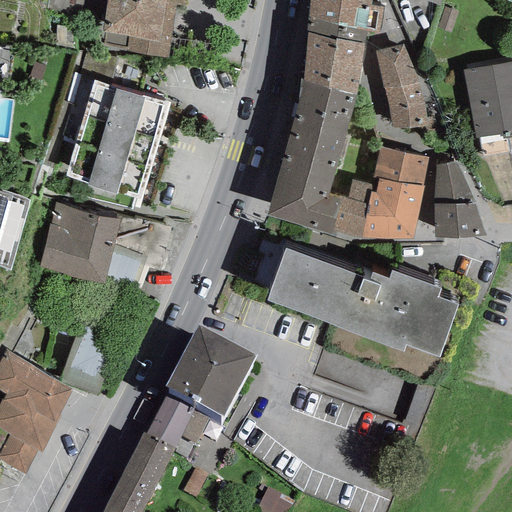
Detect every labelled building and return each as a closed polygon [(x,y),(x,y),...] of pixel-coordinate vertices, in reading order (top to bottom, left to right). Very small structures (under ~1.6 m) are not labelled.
[(103,23),(106,0),(46,0),(45,14),(103,23)] [(106,0),(103,23),(101,31),(106,32),(103,47),(168,58),(177,4),(182,5),(183,0),(106,0)] [(371,0),(308,0),(304,32),(308,32),(365,44),(367,32),(380,33),(385,8),(370,6),(371,0)] [(450,33),(457,12),(444,8),(438,30),(450,33)] [(365,44),(308,32),(301,82),(355,95),(365,44)] [(403,44),(375,50),(384,89),(416,83),(403,44)] [(511,62),(463,71),(475,139),(501,135),(502,139),(511,137),(511,62)] [(166,98),(93,75),(65,173),(140,196),(166,98)] [(355,95),(301,82),(294,117),(277,179),(328,194),(355,95)] [(422,104),(416,83),(384,89),(388,110),(422,104)] [(428,125),(422,104),(388,110),(393,128),(428,125)] [(428,158),(379,147),(373,178),(378,179),(422,186),(428,158)] [(485,235),(455,161),(435,166),(432,205),(433,237),(485,235)] [(332,231),(341,197),(328,194),(277,179),(267,215),(331,234),(332,231)] [(412,238),(422,186),(378,179),(375,194),(370,191),(359,237),(412,238)] [(370,191),(372,185),(352,180),(347,199),(341,197),(332,231),(359,237),(370,191)] [(0,267),(10,271),(29,200),(0,190),(0,267)] [(120,214),(54,203),(44,265),(109,276),(120,214)] [(440,289),(390,270),(387,279),(372,273),(368,281),(285,249),(266,300),(404,353),(406,346),(438,358),(459,306),(437,297),(440,289)] [(97,382),(117,331),(82,318),(62,368),(97,382)] [(257,358),(199,325),(165,385),(169,388),(212,412),(223,418),(257,358)] [(74,390),(6,351),(0,361),(0,390),(6,394),(0,403),(0,428),(10,435),(0,452),(0,459),(25,473),(38,451),(41,452),(58,423),(56,421),(74,390)] [(212,412),(169,388),(146,435),(174,448),(173,450),(186,458),(192,442),(196,445),(209,418),(212,412)] [(146,435),(141,432),(101,511),(141,511),(173,450),(174,448),(146,435)] [(196,497),(207,475),(192,468),(182,490),(196,497)] [(288,511),(293,500),(267,488),(256,511),(288,511)]
